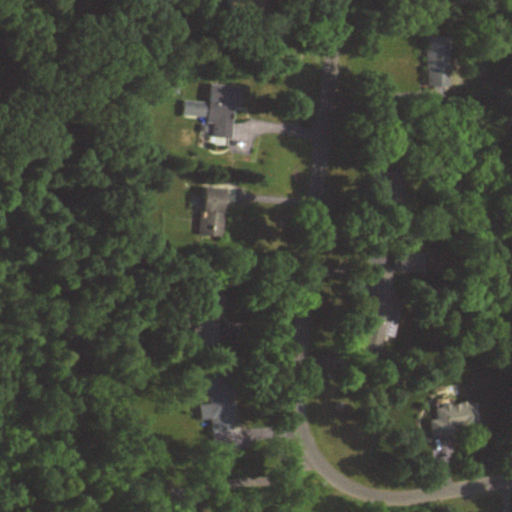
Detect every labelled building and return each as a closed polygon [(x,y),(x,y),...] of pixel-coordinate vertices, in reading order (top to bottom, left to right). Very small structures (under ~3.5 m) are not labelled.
[(225,0),(227,14),(261,10),(260,0),(225,0)] [(426,89),(449,89),(449,39),(426,39),(426,89)] [(228,141),(231,102),(206,100),(205,105),(182,103),(180,121),(210,124),(208,139),(228,141)] [(374,208),(399,208),(399,173),(374,173),(374,208)] [(223,194),(199,192),(197,239),(221,240),(223,194)] [(217,347),(217,294),(192,294),(192,347),(217,347)] [(358,351),(384,356),(395,302),(366,296),(362,313),(366,314),(358,351)] [(232,434),(227,373),(194,376),(196,396),(205,395),(206,406),(198,407),(199,423),(209,422),(210,436),(232,434)] [(427,422),(429,438),(477,433),(474,405),(432,409),(434,422),(427,422)]
